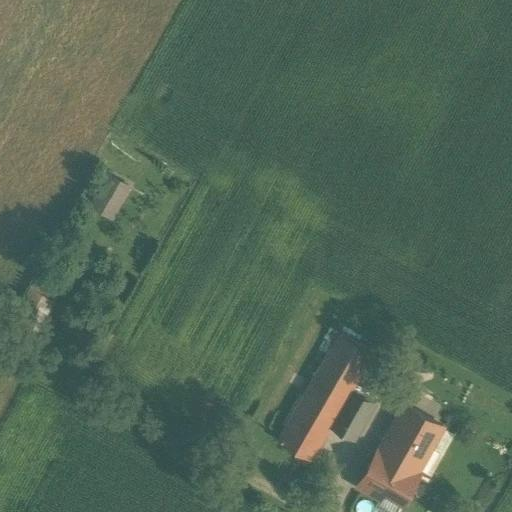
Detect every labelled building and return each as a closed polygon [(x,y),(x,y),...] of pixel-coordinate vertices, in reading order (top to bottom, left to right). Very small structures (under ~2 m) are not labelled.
[(131,184),(109,172),(89,206),(111,219),(131,184)] [(371,350),(339,332),(312,380),(343,398),(349,387),(350,386),(371,350)] [(343,398),(312,380),(277,439),(309,457),(328,426),(343,398)] [(375,402),(349,387),(343,398),(328,426),(353,440),(375,402)] [(404,404),(378,449),(377,449),(357,484),(379,497),(383,490),(402,501),(419,472),(416,470),(441,425),(404,404)]
